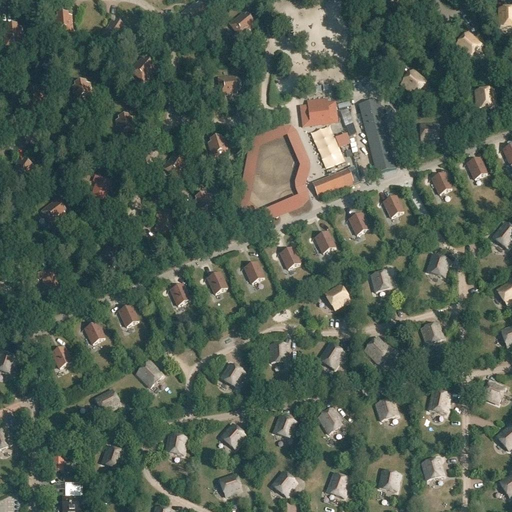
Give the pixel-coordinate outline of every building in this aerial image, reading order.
[(182,16),(193,29),(206,18),(204,15),(206,14),(199,5),(197,7),(195,5),(182,16)] [(500,29),(511,28),(511,10),(499,11),(500,29)] [(57,16),(58,19),(55,19),(56,36),(73,35),(71,18),(68,18),(68,15),(57,16)] [(230,27),(240,39),(241,40),(254,29),(252,27),(254,25),(247,16),(245,18),(243,16),(230,27)] [(111,23),(102,38),(116,47),(126,33),(123,31),(125,28),(116,22),(114,25),(111,23)] [(22,46),(21,29),(18,29),(17,26),(7,27),(7,30),(4,31),(6,47),(22,46)] [(455,49),(469,60),(481,47),(467,36),(455,49)] [(154,67),(146,60),(144,62),(142,60),(131,73),(143,84),(154,72),(152,70),(154,67)] [(401,86),(415,98),(426,84),(413,73),(401,86)] [(240,92),(240,89),(239,81),(236,82),(235,79),(219,80),(220,97),(237,95),(237,92),(240,92)] [(86,86),(85,83),(75,85),(75,88),(72,88),(76,105),(92,102),(89,85),(86,86)] [(34,94),(33,107),(46,109),(48,89),(31,88),(31,94),(34,94)] [(475,93),(477,111),(495,109),(493,91),(475,93)] [(302,108),(304,129),(339,127),(338,104),(329,104),(329,101),(309,102),(309,107),(302,108)] [(359,107),(365,128),(377,175),(396,170),(379,102),(359,107)] [(348,136),(356,134),(351,111),(343,112),(348,136)] [(136,136),(133,119),(130,120),(129,117),(119,119),(119,122),(116,122),(119,139),(136,136)] [(420,127),(420,128),(421,145),(439,145),(438,127),(420,127)] [(210,141),(211,144),(208,145),(213,161),(229,157),(225,140),(222,141),(221,138),(210,141)] [(337,141),(327,145),(330,151),(340,148),(337,141)] [(344,157),(352,155),(350,147),(342,149),(344,157)] [(511,148),(510,150),(509,149),(503,152),(511,168),(511,167),(511,148)] [(164,171),(178,180),(187,166),(185,164),(186,161),(177,156),(176,158),(173,157),(164,171)] [(10,176),(24,186),(34,172),(31,170),(33,167),(24,161),(22,164),(20,162),(10,176)] [(467,166),(475,182),(487,176),(484,170),(485,169),(483,165),(482,165),(480,161),(474,164),(473,163),(467,166)] [(311,184),(318,200),(354,185),(347,169),(311,184)] [(439,179),(438,178),(432,181),(440,197),(452,192),(449,185),(450,185),(448,180),(447,181),(445,176),(439,179)] [(97,185),(92,197),(104,202),(111,183),(95,178),(93,183),(97,185)] [(209,196),(207,198),(205,195),(196,199),(197,202),(194,203),(201,219),(216,212),(209,196)] [(400,203),(398,204),(396,199),(390,202),(390,201),(384,204),(391,221),(404,215),(401,208),(402,208),(400,203)] [(42,214),(52,227),(66,217),(64,214),(66,212),(60,204),(57,206),(55,203),(42,214)] [(157,219),(160,220),(155,233),(167,238),(174,220),(159,214),(157,219)] [(356,220),(356,219),(349,222),(357,238),(369,232),(366,226),(368,225),(365,220),(364,221),(362,217),(356,220)] [(493,241),(507,252),(511,244),(511,230),(505,225),(493,241)] [(331,239),(330,239),(328,235),(322,238),(322,237),(316,240),(323,256),(336,250),(333,244),(334,243),(331,239)] [(127,253),(120,244),(118,246),(116,244),(102,254),(113,268),(126,257),(124,255),(127,253)] [(281,256),(288,272),(301,266),(298,260),(299,259),(297,254),(295,255),(293,251),(287,254),(287,253),(281,256)] [(427,275),(444,280),(450,263),(433,258),(427,275)] [(251,267),(245,270),(252,286),(264,281),(262,274),(263,274),(261,269),(259,270),(257,265),(251,268),(251,267)] [(39,275),(40,281),(43,280),(45,294),(58,291),(55,272),(39,275)] [(371,278),(376,295),(393,291),(388,274),(371,278)] [(225,285),(226,284),(224,279),(222,280),(220,276),(214,279),(214,278),(208,281),(215,297),(228,291),(225,285)] [(497,293),(507,308),(511,304),(511,284),(497,293)] [(177,290),(177,289),(171,292),(178,309),(191,303),(188,296),(189,296),(187,291),(185,292),(183,287),(177,290)] [(325,297),(335,312),(350,303),(340,288),(325,297)] [(125,311),(119,313),(127,330),(139,324),(136,318),(137,317),(135,312),(134,313),(132,309),(126,311),(125,311)] [(98,326),(92,329),(91,328),(85,331),(93,347),(105,341),(102,335),(103,334),(101,329),(100,330),(98,326)] [(444,342),(438,326),(421,332),(427,348),(444,342)] [(511,329),(501,334),(507,350),(511,348),(511,329)] [(390,353),(377,340),(365,353),(377,365),(390,353)] [(319,363),(334,373),(345,356),(330,346),(319,363)] [(270,348),(271,365),(289,364),(288,347),(270,348)] [(52,355),(60,371),(72,365),(69,359),(70,358),(68,354),(67,354),(65,350),(59,353),(58,352),(52,355)] [(0,373),(12,378),(17,360),(0,354),(0,373)] [(150,364),(137,376),(151,390),(163,378),(150,364)] [(236,391),(246,375),(230,366),(221,381),(236,391)] [(482,400),(499,407),(506,390),(489,384),(482,400)] [(113,393),(95,402),(103,418),(121,408),(113,393)] [(429,413),(446,417),(450,397),(433,394),(429,413)] [(376,407),(381,424),(398,418),(393,401),(376,407)] [(329,437),(344,427),(333,411),(318,420),(329,437)] [(297,425),(280,419),(274,435),(290,442),(297,425)] [(233,427),(221,440),(234,452),(246,439),(233,427)] [(497,440),(508,453),(511,449),(511,430),(510,428),(497,440)] [(0,433),(0,451),(13,446),(7,430),(0,433)] [(187,440),(170,437),(166,454),(184,458),(187,440)] [(125,455),(108,449),(102,466),(119,472),(125,455)] [(444,479),(439,461),(422,466),(427,483),(444,479)] [(383,473),(379,491),(397,494),(400,477),(383,473)] [(273,490),(287,501),(298,486),(283,476),(273,490)] [(327,495),(344,501),(351,483),(334,476),(327,495)] [(236,477),(219,483),(225,499),(242,493),(236,477)] [(511,477),(499,485),(509,500),(511,498),(511,477)] [(63,499),(63,511),(83,511),(83,499),(82,499),(82,486),(66,486),(66,499),(63,499)]
